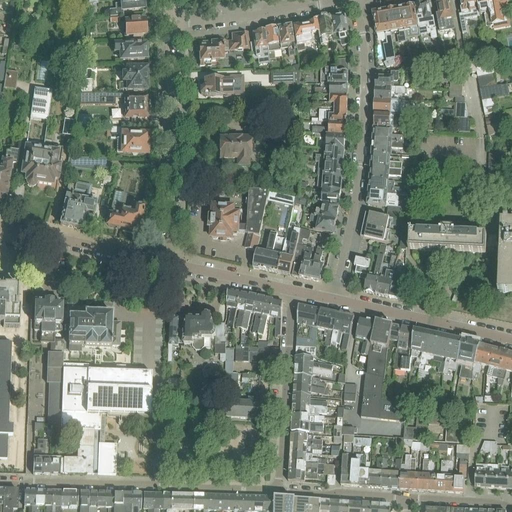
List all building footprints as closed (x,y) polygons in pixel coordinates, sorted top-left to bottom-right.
[(123,0),(124,4),(124,5),(116,6),(116,11),(110,11),(111,17),(118,16),(123,16),(123,11),(144,9),(143,2),(144,0),(123,0)] [(437,1),(436,1),(436,2),(437,2),(439,16),(437,16),(440,32),(455,29),(451,7),(451,5),(450,5),(449,0),(442,0),(437,1)] [(465,21),(480,18),(477,0),(460,0),(463,14),(459,15),(462,33),(467,32),(465,21)] [(477,0),(480,18),(485,17),(487,28),(504,25),(501,9),(507,7),(505,0),(477,0)] [(417,6),(415,6),(420,37),(431,35),(432,40),(437,39),(434,21),(432,21),(429,4),(423,5),(423,4),(417,5),(417,6)] [(407,8),(401,9),(406,41),(420,38),(420,37),(415,6),(413,7),(412,5),(408,6),(407,8)] [(388,11),(387,11),(391,35),(399,34),(400,38),(397,38),(399,46),(401,45),(401,44),(407,43),(406,41),(401,9),(395,10),(393,9),(390,9),(388,11)] [(393,45),(391,35),(387,11),(373,14),(375,27),(374,28),(375,32),(376,33),(377,35),(385,34),(387,45),(384,46),(393,45)] [(343,17),(330,20),(333,41),(333,42),(341,41),(342,47),(348,46),(347,39),(344,20),(343,17)] [(124,27),(124,37),(146,36),(146,35),(148,34),(147,29),(145,28),(145,20),(125,21),(125,27),(124,27)] [(330,20),(316,22),(316,24),(318,33),(319,40),(321,40),(321,41),(319,41),(320,47),(322,47),(328,46),(327,42),(333,41),(330,20)] [(309,25),(293,28),(297,53),(305,52),(304,45),(312,44),(310,34),(318,33),(316,24),(315,24),(314,23),(314,22),(310,23),(310,24),(309,25)] [(278,28),(278,29),(281,50),(288,49),(289,57),(295,56),(294,52),(295,52),(290,26),(286,27),(278,28)] [(269,30),(265,30),(265,32),(267,49),(269,58),(269,60),(275,59),(273,52),(281,51),(279,42),(278,43),(276,29),(275,29),(269,30)] [(254,44),(250,44),(251,50),(252,61),(269,58),(267,49),(265,32),(264,32),(262,31),(259,31),(258,33),(257,33),(257,34),(252,35),(254,44)] [(199,46),(197,48),(197,51),(199,52),(200,67),(205,66),(205,65),(211,64),(210,62),(223,61),(223,52),(251,50),(250,44),(248,32),(233,34),(233,35),(233,42),(227,42),(211,43),(199,44),(199,46)] [(137,60),(137,61),(147,60),(146,45),(140,46),(137,44),(114,45),(115,53),(120,53),(120,61),(137,60)] [(384,63),(384,64),(387,69),(396,64),(393,45),(384,46),(386,62),(384,63)] [(343,61),(336,61),(337,69),(338,69),(348,68),(349,68),(349,67),(348,67),(349,60),(343,61)] [(478,78),(495,75),(494,70),(490,71),(489,67),(477,69),(476,60),(468,61),(470,74),(477,73),(478,78)] [(402,74),(403,74),(417,74),(416,66),(411,67),(405,68),(402,68),(402,74)] [(146,77),(148,77),(148,72),(146,71),(146,68),(127,68),(127,75),(123,75),(123,83),(120,83),(120,90),(147,90),(146,88),(148,86),(148,83),(146,81),(146,77)] [(322,85),(348,85),(348,73),(344,73),(343,73),(338,73),(338,69),(337,69),(332,70),(324,70),(322,70),(322,85)] [(5,78),(5,82),(4,89),(15,91),(18,74),(6,72),(5,78)] [(402,74),(392,74),(392,78),(376,78),(376,89),(395,89),(395,85),(403,85),(403,74),(402,74)] [(480,90),(497,87),(495,75),(478,78),(480,90)] [(204,87),(200,89),(200,95),(204,97),(206,97),(205,98),(212,98),(212,96),(223,96),(225,96),(225,98),(232,98),(232,96),(233,96),(233,87),(241,87),(241,77),(230,78),(230,80),(223,81),(223,77),(209,78),(209,81),(204,81),(204,87)] [(79,81),(78,95),(93,95),(93,81),(79,81)] [(451,82),(451,92),(463,92),(463,83),(451,82)] [(316,90),(316,96),(331,97),(348,97),(348,85),(322,85),(321,90),(316,90)] [(497,87),(480,90),(480,91),(481,96),(481,97),(482,99),(482,102),(493,100),(503,98),(501,86),(497,87)] [(405,89),(395,89),(376,89),(375,101),(399,101),(399,97),(405,97),(405,89)] [(34,92),(31,114),(48,117),(51,95),(34,92)] [(463,92),(451,92),(450,98),(458,98),(457,104),(465,105),(465,99),(462,99),(463,92)] [(139,95),(79,95),(79,107),(104,107),(104,100),(115,100),(124,100),(124,109),(125,109),(125,118),(147,118),(146,108),(149,106),(149,101),(146,99),(146,98),(139,98),(139,95)] [(320,103),(320,110),(335,110),(347,111),(348,97),(331,97),(331,103),(320,103)] [(493,100),(482,102),(483,107),(484,109),(485,114),(485,115),(497,113),(496,107),(494,107),(493,100)] [(277,101),(244,101),(244,115),(277,115),(277,101)] [(375,101),(375,115),(403,116),(410,116),(411,112),(405,112),(406,101),(399,101),(375,101)] [(456,104),(455,119),(461,119),(468,119),(468,113),(468,111),(467,109),(466,105),(465,105),(457,104),(456,104)] [(312,120),(312,123),(330,123),(347,124),(347,111),(335,110),(335,112),(320,111),(319,120),(312,120)] [(375,115),(374,129),(392,129),(402,130),(403,116),(375,115)] [(498,118),(486,121),(487,127),(499,124),(498,118)] [(468,119),(461,119),(460,133),(471,134),(471,133),(471,127),(469,119),(468,119)] [(65,121),(62,137),(72,138),(74,123),(65,121)] [(315,135),(346,136),(347,124),(330,123),(330,127),(313,127),(313,135),(315,135)] [(501,134),(499,124),(487,127),(489,137),(501,134)] [(109,139),(109,142),(116,142),(116,147),(120,147),(120,154),(132,155),(133,156),(136,156),(137,155),(148,155),(148,153),(149,153),(149,146),(148,146),(148,135),(139,135),(139,134),(132,134),(131,134),(121,134),(121,128),(110,128),(109,139)] [(374,129),(373,140),(409,144),(410,144),(410,140),(404,140),(404,136),(392,135),(392,129),(374,129)] [(315,135),(315,139),(328,139),(327,149),(344,150),(346,136),(315,135)] [(220,160),(221,160),(221,167),(238,166),(238,167),(249,167),(249,160),(250,160),(250,155),(251,154),(251,150),(250,149),(250,138),(226,138),(225,137),(223,137),(221,138),(220,138),(220,151),(218,153),(218,156),(220,158),(220,160)] [(373,140),(372,155),(390,156),(391,149),(403,150),(404,146),(409,146),(409,144),(373,140)] [(27,141),(22,175),(27,176),(26,182),(27,182),(27,183),(27,186),(29,188),(32,188),(35,187),(36,184),(36,183),(37,183),(39,173),(40,173),(43,152),(34,150),(35,142),(27,141)] [(39,173),(37,183),(53,186),(54,180),(58,180),(62,149),(54,148),(53,153),(44,152),(43,152),(40,173),(39,173)] [(0,171),(0,198),(0,195),(6,196),(11,163),(17,164),(19,151),(11,149),(10,152),(7,152),(5,162),(3,161),(1,172),(0,171)] [(317,156),(316,163),(319,163),(343,165),(344,157),(344,152),(344,150),(327,149),(326,157),(317,156)] [(390,156),(372,155),(371,168),(402,170),(402,164),(390,163),(390,156)] [(69,158),(67,168),(96,172),(97,159),(69,158)] [(319,163),(318,177),(319,177),(325,177),(342,179),(343,165),(319,163)] [(371,168),(370,181),(388,182),(389,176),(401,178),(402,172),(402,170),(371,168)] [(70,171),(68,180),(74,181),(76,172),(70,171)] [(319,177),(318,188),(324,189),(323,191),(341,192),(342,179),(325,177),(319,177)] [(370,181),(369,193),(400,195),(400,189),(395,188),(395,183),(388,182),(370,181)] [(69,183),(60,226),(82,230),(84,224),(86,224),(89,214),(94,215),(97,202),(88,200),(91,187),(69,183)] [(209,215),(209,229),(212,229),(211,238),(232,239),(233,236),(238,236),(238,233),(247,234),(248,234),(245,249),(257,251),(268,201),(270,193),(270,192),(250,191),(247,226),(241,226),(240,227),(238,227),(239,214),(234,214),(234,207),(233,206),(229,206),(228,207),(213,206),(213,215),(209,215)] [(322,204),(324,205),(340,208),(341,192),(323,191),(323,197),(316,197),(315,202),(322,203),(322,204)] [(140,231),(143,230),(143,227),(142,224),(140,224),(142,216),(143,216),(144,212),(143,211),(144,208),(134,206),(133,213),(121,210),(124,195),(115,193),(108,225),(139,232),(139,231),(140,231)] [(270,193),(268,201),(294,207),(295,198),(270,193)] [(369,193),(368,206),(388,208),(398,208),(400,195),(369,193)] [(336,222),(340,208),(324,205),(323,210),(317,209),(317,210),(313,209),(311,217),(336,222)] [(364,226),(391,232),(387,231),(389,220),(393,221),(394,220),(366,214),(364,226)] [(316,231),(331,235),(333,235),(336,222),(311,217),(310,222),(314,223),(314,224),(317,224),(316,231)] [(393,221),(392,227),(405,230),(407,223),(394,220),(393,221)] [(501,223),(501,244),(500,248),(498,293),(511,293),(511,223),(509,223),(509,222),(505,222),(505,223),(501,223)] [(361,238),(363,239),(388,244),(384,243),(387,232),(391,233),(391,232),(364,226),(361,238)] [(301,230),(299,236),(290,277),(311,281),(318,250),(302,247),(303,240),(309,241),(311,232),(301,230)] [(454,232),(443,231),(443,234),(409,233),(409,251),(486,254),(486,247),(488,247),(488,251),(494,252),(494,247),(500,248),(501,244),(497,244),(497,237),(489,237),(488,243),(487,243),(487,236),(454,234),(454,232)] [(253,268),(279,274),(286,242),(287,238),(286,238),(286,240),(277,238),(278,234),(271,233),(267,254),(257,251),(253,268)] [(286,242),(279,274),(290,277),(299,236),(293,234),(291,243),(286,242)] [(321,251),(322,246),(319,245),(318,250),(311,281),(321,283),(324,267),(320,266),(323,251),(321,251)] [(367,281),(364,293),(376,295),(382,269),(385,256),(379,255),(376,270),(370,269),(367,281)] [(382,269),(376,295),(390,298),(398,262),(399,258),(393,257),(390,271),(382,269)] [(363,280),(367,281),(370,269),(371,262),(356,259),(355,267),(357,267),(355,274),(361,275),(360,276),(361,276),(361,275),(364,279),(363,279),(363,280)] [(403,264),(398,262),(390,298),(404,302),(404,301),(406,269),(403,269),(403,264)] [(0,323),(3,324),(3,328),(20,328),(20,308),(16,308),(16,303),(18,303),(18,286),(4,286),(4,288),(0,287),(0,323)] [(237,311),(238,311),(242,294),(228,291),(227,308),(231,309),(229,321),(230,322),(229,326),(233,327),(237,311)] [(240,311),(237,325),(243,326),(249,296),(242,294),(238,311),(240,311)] [(251,313),(254,314),(258,297),(249,296),(243,326),(242,329),(247,331),(251,313)] [(266,299),(258,297),(254,314),(257,315),(253,334),(256,334),(256,332),(259,333),(266,299)] [(268,317),(271,318),(275,301),(266,299),(259,333),(258,335),(263,336),(268,317)] [(50,344),(49,354),(62,354),(62,352),(63,345),(63,340),(54,340),(54,332),(61,332),(62,304),(61,304),(60,302),(56,302),(54,303),(54,304),(53,304),(53,303),(44,303),(44,304),(43,304),(43,303),(42,301),(37,301),(36,303),(35,303),(34,332),(41,332),(41,344),(50,344)] [(283,303),(275,301),(271,318),(277,319),(276,339),(278,339),(278,337),(281,337),(283,303)] [(317,330),(321,311),(299,306),(297,346),(316,347),(317,330)] [(317,330),(326,332),(330,313),(321,311),(317,330)] [(69,345),(68,351),(81,351),(81,346),(85,346),(85,347),(111,348),(111,347),(119,347),(120,324),(112,324),(113,314),(86,313),(85,318),(70,317),(69,345)] [(326,332),(325,337),(327,338),(325,348),(326,348),(327,348),(331,349),(331,346),(338,314),(330,313),(326,332)] [(342,335),(346,316),(338,314),(331,346),(331,349),(336,350),(337,344),(340,345),(342,335)] [(186,330),(182,330),(182,344),(183,344),(183,345),(193,345),(193,349),(196,352),(202,353),(205,350),(205,340),(213,340),(216,337),(216,331),(213,329),(214,320),(211,317),(205,316),(202,319),(202,321),(186,321),(186,330)] [(346,316),(342,335),(346,336),(342,351),(347,352),(355,318),(346,316)] [(168,351),(168,362),(172,363),(172,346),(179,346),(179,345),(179,328),(180,318),(170,318),(169,332),(168,351)] [(361,319),(356,340),(367,342),(367,345),(364,344),(362,355),(369,357),(377,323),(361,319)] [(387,354),(394,327),(377,323),(369,357),(367,373),(367,375),(366,375),(366,376),(366,379),(365,385),(363,406),(361,419),(380,421),(382,402),(385,375),(386,366),(387,354)] [(398,349),(403,328),(402,328),(396,327),(394,327),(387,354),(386,366),(390,367),(394,348),(398,349)] [(396,359),(395,371),(410,372),(412,358),(410,358),(410,351),(407,350),(409,342),(412,330),(403,328),(398,349),(396,359)] [(419,369),(427,334),(414,331),(412,357),(418,359),(417,364),(416,364),(415,368),(419,369)] [(427,334),(419,369),(424,370),(425,366),(427,361),(433,362),(438,336),(431,335),(427,334)] [(438,336),(433,362),(442,364),(440,369),(439,369),(438,374),(443,375),(443,374),(451,339),(446,338),(438,336)] [(443,374),(443,375),(448,376),(449,371),(456,372),(458,362),(463,342),(455,340),(451,339),(443,374)] [(463,342),(458,362),(463,363),(460,374),(470,377),(470,379),(473,380),(473,373),(481,347),(481,346),(475,345),(467,343),(463,342)] [(0,459),(7,460),(8,436),(13,436),(13,426),(8,426),(11,354),(11,344),(0,343),(0,459)] [(220,361),(225,362),(226,349),(226,345),(215,344),(215,354),(220,354),(220,361)] [(242,344),(241,350),(244,350),(244,362),(250,363),(250,348),(250,344),(242,344)] [(481,347),(473,373),(479,375),(482,366),(487,367),(489,368),(491,359),(489,359),(492,350),(490,349),(489,348),(487,347),(486,348),(481,347)] [(250,348),(250,363),(257,363),(258,352),(257,352),(257,348),(250,348)] [(266,349),(257,348),(257,352),(258,352),(257,363),(265,364),(266,352),(266,349)] [(296,348),(296,356),(314,357),(316,357),(316,349),(314,349),(296,348)] [(233,374),(234,362),(234,349),(226,349),(225,362),(226,362),(226,373),(233,374)] [(270,358),(280,359),(281,350),(268,349),(267,352),(266,352),(265,364),(269,364),(270,358)] [(236,350),(236,362),(244,362),(244,350),(241,350),(236,350)] [(491,359),(489,368),(495,370),(493,378),(498,379),(506,352),(505,352),(505,353),(500,352),(499,350),(497,350),(495,350),(494,350),(492,350),(489,359),(491,359)] [(498,379),(498,386),(502,387),(504,381),(507,372),(511,373),(511,353),(511,354),(510,354),(506,353),(506,352),(498,379)] [(49,385),(48,425),(53,425),(61,425),(62,365),(62,362),(62,355),(62,354),(49,354),(48,354),(47,385),(49,385)] [(296,358),(295,367),(305,368),(333,373),(333,368),(313,364),(314,359),(296,358)] [(88,366),(62,365),(61,425),(61,429),(82,430),(94,431),(100,431),(100,444),(99,444),(98,475),(116,476),(117,445),(116,445),(104,445),(105,416),(107,416),(107,418),(107,419),(107,420),(108,420),(109,420),(119,421),(120,421),(121,421),(123,421),(150,422),(152,422),(153,422),(153,421),(154,421),(154,420),(155,390),(155,389),(155,388),(154,388),(153,388),(151,388),(152,374),(125,373),(125,367),(116,367),(116,371),(88,370),(88,366)] [(305,368),(295,367),(295,376),(313,379),(313,375),(332,378),(333,373),(305,368)] [(295,376),(294,385),(326,391),(327,385),(320,384),(321,381),(313,379),(295,376)] [(294,394),(294,395),(311,399),(311,397),(311,394),(326,397),(329,395),(329,391),(326,391),(294,385),(294,394)] [(345,385),(345,395),(356,396),(357,386),(350,385),(345,385)] [(294,395),(293,406),(327,409),(328,409),(328,402),(311,401),(311,400),(311,399),(294,395)] [(345,395),(344,402),(355,403),(356,396),(345,395)] [(178,409),(178,401),(168,401),(168,409),(178,409)] [(236,419),(237,402),(226,401),(225,410),(225,418),(236,419)] [(247,419),(248,403),(237,402),(236,419),(247,419)] [(380,421),(405,423),(407,406),(401,405),(382,402),(380,420),(380,421)] [(430,402),(429,419),(438,419),(439,403),(430,402)] [(257,420),(258,403),(248,403),(247,419),(257,420)] [(268,421),(269,404),(258,403),(257,420),(268,421)] [(293,406),(293,416),(310,417),(320,418),(320,415),(327,415),(328,409),(327,409),(293,406)] [(293,416),(292,424),(324,426),(324,418),(320,418),(310,417),(293,416)] [(344,419),(338,419),(338,427),(334,427),(343,428),(344,419)] [(324,426),(292,424),(292,433),(310,434),(311,433),(324,433),(324,426)] [(334,427),(334,438),(342,438),(343,436),(343,428),(334,427)] [(343,436),(345,436),(344,437),(354,437),(354,436),(355,429),(343,428),(343,436)] [(405,428),(404,440),(404,441),(412,441),(416,441),(416,433),(416,429),(405,428)] [(79,439),(79,447),(94,448),(94,431),(82,430),(82,439),(79,439)] [(314,436),(291,435),(291,445),(322,446),(323,442),(314,441),(314,436)] [(353,444),(353,446),(363,447),(364,440),(354,439),(354,438),(354,437),(353,444)] [(364,440),(363,447),(371,448),(372,440),(364,440)] [(33,459),(33,475),(42,476),(43,441),(38,441),(37,451),(34,451),(33,459)] [(43,441),(42,476),(51,476),(52,459),(48,459),(48,441),(43,441)] [(490,453),(491,443),(485,442),(480,452),(490,453)] [(322,446),(291,445),(290,454),(313,456),(313,451),(322,452),(322,446)] [(470,447),(457,446),(457,454),(469,455),(470,447)] [(60,460),(60,474),(61,474),(64,474),(65,474),(76,475),(78,475),(80,475),(83,475),(85,475),(93,475),(93,473),(94,448),(79,447),(78,447),(77,460),(64,460),(60,460)] [(290,454),(290,463),(318,465),(324,466),(327,466),(327,460),(313,459),(313,456),(290,454)] [(383,469),(381,489),(390,490),(391,474),(387,473),(389,455),(384,454),(383,460),(383,469)] [(343,455),(341,486),(351,487),(352,464),(348,463),(349,455),(343,455)] [(352,464),(351,487),(360,488),(362,456),(356,456),(356,464),(352,464)] [(370,464),(367,463),(367,457),(362,456),(360,488),(369,488),(370,473),(370,464)] [(402,466),(400,491),(409,491),(411,460),(411,456),(406,456),(405,466),(402,466)] [(447,462),(446,493),(455,494),(456,478),(452,477),(453,457),(448,457),(447,462)] [(52,459),(51,476),(60,476),(60,474),(60,460),(52,459)] [(383,469),(383,460),(378,460),(377,473),(372,473),(371,473),(370,473),(369,488),(381,489),(383,469)] [(418,492),(419,476),(415,475),(416,460),(411,460),(409,491),(418,492)] [(391,474),(390,490),(400,491),(402,466),(402,462),(396,461),(396,474),(391,474)] [(427,492),(429,461),(424,461),(423,476),(419,476),(418,492),(427,492)] [(429,461),(427,492),(437,493),(437,477),(433,476),(434,461),(429,461)] [(446,493),(447,462),(442,462),(441,477),(437,477),(437,493),(446,493)] [(318,465),(290,463),(289,473),(309,475),(318,475),(318,465)] [(469,463),(460,463),(459,478),(456,478),(455,494),(464,494),(465,481),(468,481),(469,463)] [(498,471),(497,489),(508,490),(509,472),(502,471),(502,466),(499,465),(498,471)] [(324,466),(324,475),(328,476),(334,476),(334,466),(327,466),(324,466)] [(487,470),(476,470),(475,488),(487,489),(487,470)] [(487,470),(487,489),(497,489),(498,471),(487,470)] [(309,475),(289,473),(288,482),(305,483),(305,480),(317,481),(318,475),(309,475)] [(334,476),(328,476),(327,485),(335,486),(336,477),(334,476)] [(3,511),(12,511),(13,511),(17,511),(18,491),(4,491),(3,511)] [(35,511),(36,508),(36,491),(24,491),(24,507),(29,507),(29,511),(35,511)] [(45,492),(36,491),(36,508),(35,511),(43,511),(44,508),(45,492)] [(45,492),(44,508),(46,508),(46,511),(52,511),(52,508),(53,492),(45,492)] [(53,492),(52,508),(55,508),(55,511),(60,511),(61,508),(61,492),(53,492)] [(60,511),(69,511),(70,492),(61,492),(61,508),(60,511)] [(70,492),(69,511),(77,511),(78,493),(70,492)] [(80,493),(79,511),(88,511),(89,493),(80,493)] [(98,493),(89,493),(88,511),(95,511),(96,509),(97,509),(98,493)] [(98,493),(97,509),(100,509),(99,511),(105,511),(106,509),(106,493),(98,493)] [(106,493),(106,509),(108,509),(108,511),(113,511),(114,494),(106,493)] [(114,494),(113,511),(121,511),(122,510),(122,494),(114,494)] [(122,510),(121,511),(131,511),(132,494),(122,494),(122,510)] [(140,511),(141,511),(141,494),(132,494),(131,511),(140,511)] [(143,494),(143,510),(149,510),(148,511),(153,511),(154,511),(153,511),(153,494),(143,494)] [(153,494),(153,511),(154,511),(153,511),(158,511),(159,511),(162,511),(163,495),(153,494)] [(163,495),(162,511),(167,511),(166,511),(172,511),(171,511),(172,495),(163,495)] [(172,495),(171,511),(172,511),(177,511),(185,511),(189,511),(189,495),(172,495)] [(202,511),(203,503),(204,503),(204,500),(203,500),(203,495),(189,495),(189,511),(193,511),(192,511),(202,511)] [(203,503),(202,511),(212,511),(213,496),(203,495),(203,500),(204,500),(204,503),(203,503)] [(221,511),(222,504),(223,504),(223,501),(222,500),(222,496),(213,496),(212,511),(221,511)] [(232,511),(233,497),(222,496),(222,500),(223,501),(223,504),(222,504),(221,511),(232,511)] [(244,500),(244,497),(233,497),(232,511),(243,511),(244,504),(243,504),(243,500),(244,500)] [(243,511),(253,511),(254,497),(244,497),(244,500),(243,500),(243,504),(244,504),(243,511)] [(262,511),(263,505),(262,505),(262,501),(263,501),(263,498),(254,497),(253,511),(262,511)] [(262,511),(272,511),(273,498),(263,498),(263,501),(262,501),(262,505),(263,505),(262,511)] [(281,511),(283,499),(273,498),(272,511),(281,511)] [(294,511),(296,499),(283,499),(281,511),(294,511)] [(296,499),(294,511),(308,511),(309,500),(296,499)] [(308,511),(318,511),(319,501),(309,500),(308,511)] [(318,511),(328,511),(329,502),(319,501),(318,511)] [(338,506),(338,502),(329,502),(328,511),(337,511),(338,510),(339,510),(339,507),(338,506)] [(338,510),(337,511),(347,511),(348,503),(338,502),(338,506),(339,507),(339,510),(338,510)] [(360,508),(360,504),(350,503),(349,503),(348,503),(347,511),(359,511),(360,511),(359,511),(359,508),(360,508)]
